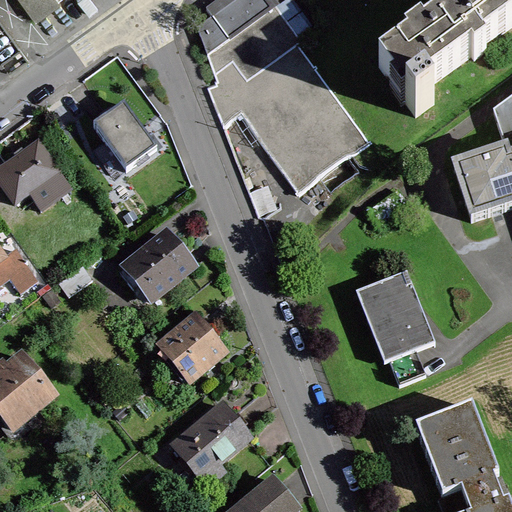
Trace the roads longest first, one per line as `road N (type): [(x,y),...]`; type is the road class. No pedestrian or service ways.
road 1 (residential): [(346,511),(143,3)]
road 2 (residential): [(0,107),(143,3)]
